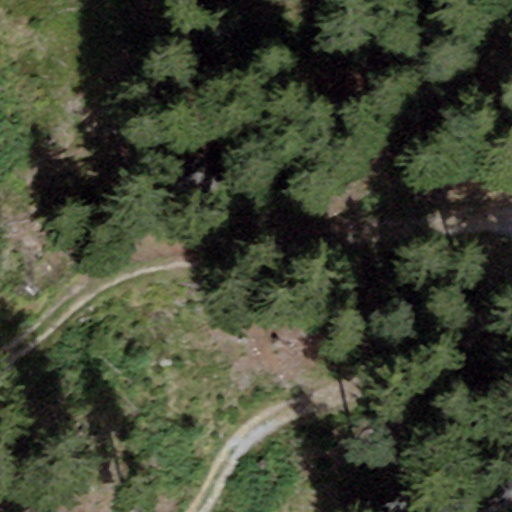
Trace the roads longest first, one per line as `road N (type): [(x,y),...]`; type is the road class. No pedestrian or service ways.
road 1 (track): [(511,229),(143,274),(0,353)]
road 2 (track): [(200,511),(243,456),(455,354),(511,308)]
